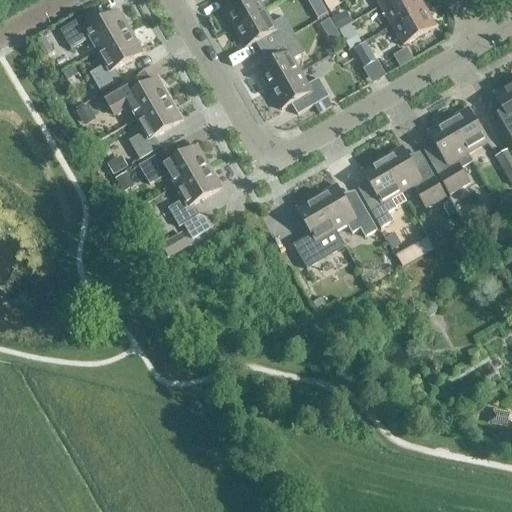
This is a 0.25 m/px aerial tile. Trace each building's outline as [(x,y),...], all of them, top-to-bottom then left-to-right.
[(229,0),(232,5),(222,11),(234,31),(265,12),(257,0),(258,0),(229,0)] [(393,0),(374,0),(380,8),(393,0)] [(424,9),(418,0),(393,0),(380,8),(391,28),(424,9)] [(436,29),(424,9),(391,28),(403,48),(436,29)] [(272,25),(265,12),(234,31),(246,51),(256,45),(262,55),(294,36),(284,18),(272,25)] [(98,53),(131,34),(118,13),(91,29),(84,19),(60,33),(71,51),(90,40),(98,53)] [(331,21),(337,33),(349,27),(348,26),(351,24),(345,13),(331,21)] [(329,21),(319,27),(324,34),(333,28),(329,21)] [(338,33),(349,52),(360,46),(349,27),(338,33)] [(376,33),(365,38),(374,59),(385,54),(376,33)] [(131,34),(98,53),(105,66),(90,75),(101,94),(121,82),(115,72),(143,55),(131,34)] [(294,36),(262,55),(268,66),(258,72),(269,92),(300,74),(293,61),(305,54),(294,36)] [(45,40),(39,43),(33,46),(41,61),(53,54),(45,40)] [(364,69),(375,63),(364,45),(354,51),(364,69)] [(74,69),(63,76),(66,83),(78,76),(74,69)] [(307,86),(300,74),(269,92),(281,112),(291,106),(297,117),(314,107),(318,115),(330,108),(326,100),(329,99),(318,80),(307,86)] [(135,80),(124,86),(103,98),(114,117),(130,108),(137,121),(170,102),(158,80),(141,90),(135,80)] [(511,85),(493,96),(503,113),(492,120),(511,154),(511,153),(511,85)] [(170,102),(137,121),(145,134),(129,143),(140,162),(160,150),(154,139),(182,123),(170,102)] [(96,122),(88,107),(76,113),(84,128),(96,122)] [(448,122),(468,157),(488,145),(468,111),(448,122)] [(472,164),(468,157),(448,122),(427,134),(442,160),(431,166),(449,197),(469,185),(461,171),(472,164)] [(163,154),(139,168),(149,187),(169,175),(176,188),(209,169),(197,148),(169,164),(163,154)] [(402,149),(382,161),(402,195),(413,189),(425,211),(445,199),(428,168),(417,175),(402,149)] [(511,188),(511,186),(511,159),(507,152),(494,159),(511,188)] [(128,169),(121,157),(106,166),(113,178),(128,169)] [(382,161),(361,172),(376,197),(365,204),(381,230),(393,223),(388,215),(396,210),(391,201),(402,195),(382,161)] [(184,201),(168,210),(179,229),(183,227),(192,242),(209,233),(200,217),(194,207),(222,191),(209,169),(176,188),(184,201)] [(135,189),(127,175),(115,181),(123,196),(135,189)] [(336,187),(316,199),(336,233),(346,227),(351,236),(360,231),(364,239),(377,232),(362,206),(351,212),(341,196),(336,187)] [(311,237),(292,247),(307,272),(308,271),(307,270),(343,249),(344,250),(345,249),(336,233),(316,199),(296,211),(311,237)] [(451,206),(443,210),(448,220),(456,216),(451,206)] [(481,223),(476,214),(462,222),(468,232),(481,223)] [(190,248),(182,235),(161,247),(168,260),(190,248)] [(394,236),(385,241),(392,252),(400,247),(394,236)] [(426,241),(395,258),(402,270),(432,253),(426,241)] [(423,310),(422,314),(425,319),(429,319),(435,316),(437,311),(434,306),(429,306),(423,310)]
